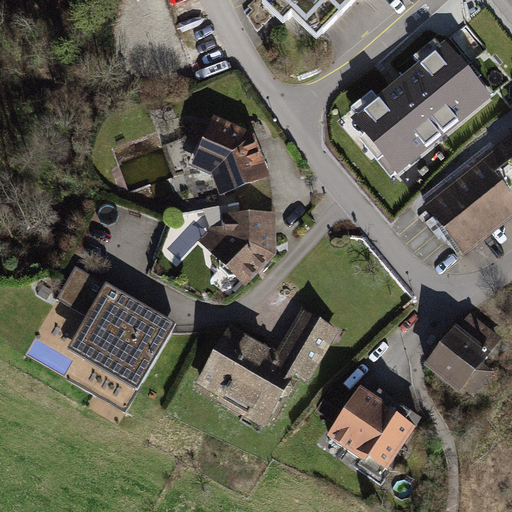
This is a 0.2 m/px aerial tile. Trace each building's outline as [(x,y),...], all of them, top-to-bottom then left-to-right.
[(260,0),(260,1),(280,22),(290,13),(314,38),(353,0),(260,0)] [(448,40),(356,115),(401,170),(493,94),(448,40)] [(255,134),(214,117),(187,177),(204,185),(214,181),(220,198),(271,178),(255,134)] [(462,127),(448,140),(457,149),(471,137),(462,127)] [(426,201),(422,204),(464,259),(511,223),(511,133),(493,149),(489,144),(422,197),(426,201)] [(210,231),(200,241),(243,289),(276,256),(276,214),(223,215),(224,229),(210,228),(210,231)] [(76,270),(24,355),(126,411),(174,326),(76,270)] [(278,350),(232,326),(197,386),(266,429),(295,376),(310,384),(338,331),(298,310),(278,350)] [(502,341),(470,315),(425,370),(461,399),(465,394),(471,399),(494,372),(484,363),(502,341)] [(417,424),(364,388),(332,434),(385,471),(417,424)]
